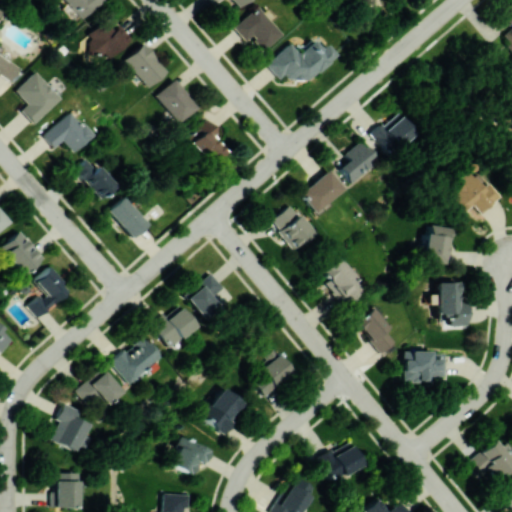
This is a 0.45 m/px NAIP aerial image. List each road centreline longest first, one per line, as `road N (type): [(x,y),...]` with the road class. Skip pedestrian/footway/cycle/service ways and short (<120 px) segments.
road 1 (residential): [(337,109),(46,363)]
road 2 (residential): [(214,217),(459,511)]
road 3 (residential): [(412,455),(483,395),(501,366),(511,261)]
road 4 (residential): [(156,0),(288,152)]
road 5 (residential): [(231,511),(259,454),(347,377)]
road 6 (residential): [(9,511),(15,410),(46,363)]
road 7 (residential): [(45,201),(126,294)]
